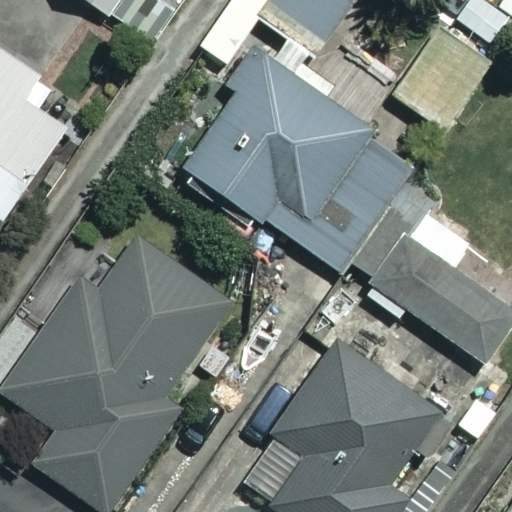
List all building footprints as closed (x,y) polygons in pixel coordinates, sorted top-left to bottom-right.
[(111,0),(85,0),(103,12),(111,0)] [(346,0),(263,0),(254,14),(310,53),(346,0)] [(511,13),(511,1),(510,0),(464,0),(452,15),(486,44),(511,13)] [(260,50),(183,163),(335,276),(417,166),(260,50)] [(0,207),(20,176),(0,162),(0,207)] [(412,186),(353,266),(485,367),(511,330),(511,310),(453,266),(477,234),(412,186)] [(228,298),(132,235),(97,288),(77,276),(1,391),(51,425),(28,461),(105,511),(107,511),(190,386),(176,377),(228,298)] [(279,511),(390,511),(451,417),(332,341),(239,486),(279,511)] [(511,511),(511,495),(500,511),(511,511)]
